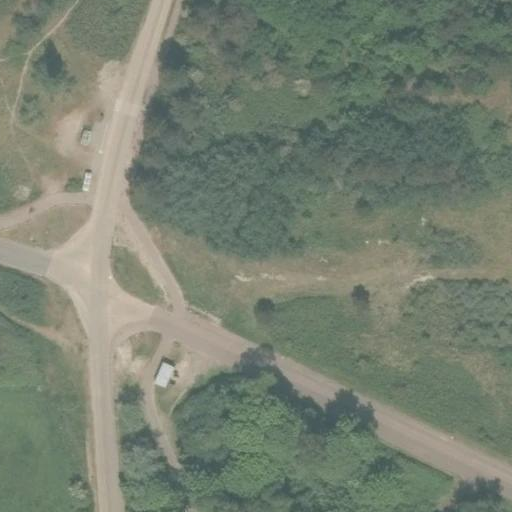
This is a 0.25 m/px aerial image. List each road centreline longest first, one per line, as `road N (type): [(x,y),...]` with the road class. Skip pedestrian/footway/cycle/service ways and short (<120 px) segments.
road 1 (residential): [(92,282),(170,328),(511,491)]
road 2 (track): [(200,342),(230,318),(273,301),(414,279),(454,277),(511,301)]
road 3 (unclassified): [(109,511),(92,282)]
road 4 (unknown): [(194,511),(163,438),(200,342)]
